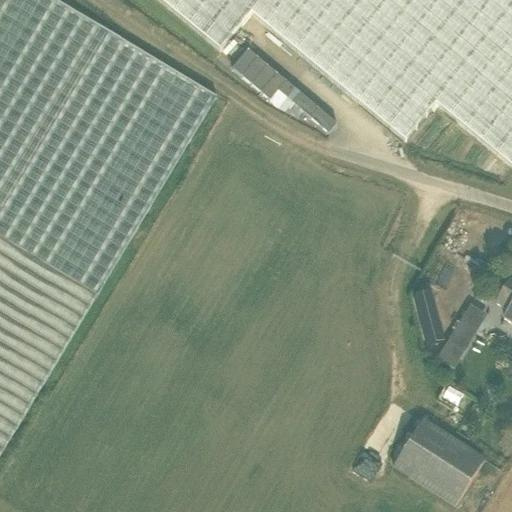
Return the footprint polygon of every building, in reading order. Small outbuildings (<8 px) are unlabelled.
[(50,0),(0,0),(0,458),(216,99),(50,0)] [(511,169),(511,0),(154,0),(220,53),(250,16),(405,143),(435,106),(511,169)] [(248,52),(233,71),(271,103),(279,93),(287,100),(295,91),(248,52)] [(336,126),(299,95),(292,104),(329,135),(336,126)] [(511,325),(511,279),(496,304),(509,312),(504,320),(511,325)] [(476,335),(487,317),(470,306),(459,324),(476,335)] [(485,463),(423,423),(422,423),(393,468),(455,508),(485,463)]
